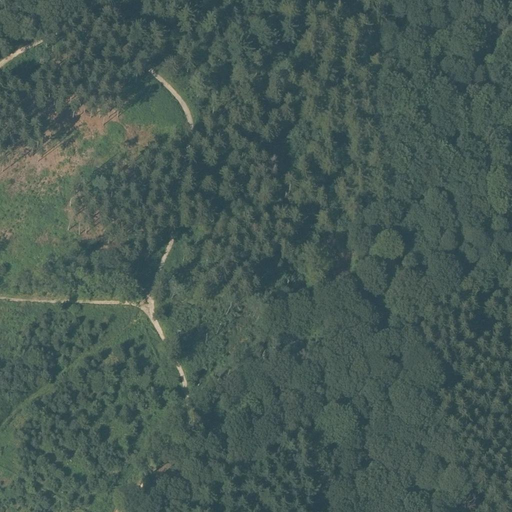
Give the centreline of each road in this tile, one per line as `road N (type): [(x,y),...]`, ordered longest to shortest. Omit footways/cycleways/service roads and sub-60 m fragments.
road 1 (track): [(148,305),(174,232),(190,126),(181,101),(124,44),(121,0)]
road 2 (unknown): [(148,305),(0,298)]
road 3 (track): [(194,443),(181,373),(148,305)]
road 4 (unknown): [(0,69),(31,40),(110,0)]
